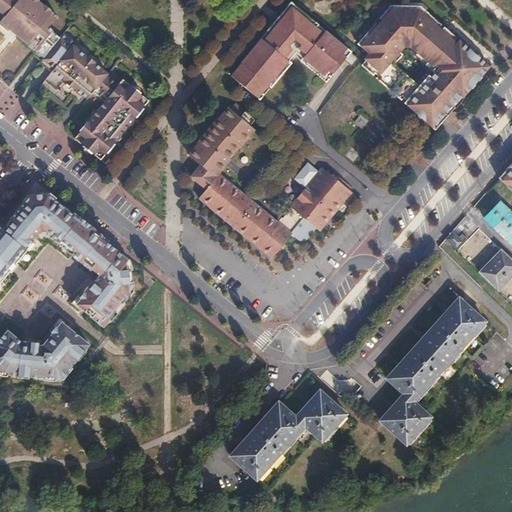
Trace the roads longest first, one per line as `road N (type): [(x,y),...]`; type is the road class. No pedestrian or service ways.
road 1 (residential): [(511,76),(387,223),(383,241),(401,257),(425,244),(511,146)]
road 2 (residential): [(278,349),(33,154)]
road 3 (residential): [(278,349),(350,266),(364,262),(383,272),(379,297),(333,350),(314,357)]
road 4 (residential): [(314,357),(343,374),(368,367),(452,274)]
road 5 (unknown): [(376,198),(304,132),(311,112)]
